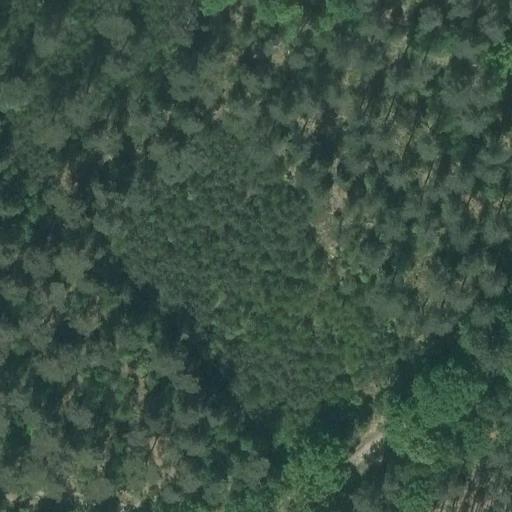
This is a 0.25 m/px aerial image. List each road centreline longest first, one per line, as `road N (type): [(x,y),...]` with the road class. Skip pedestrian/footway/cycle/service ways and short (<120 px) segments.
road 1 (track): [(511,350),(298,511)]
road 2 (track): [(0,458),(250,511)]
